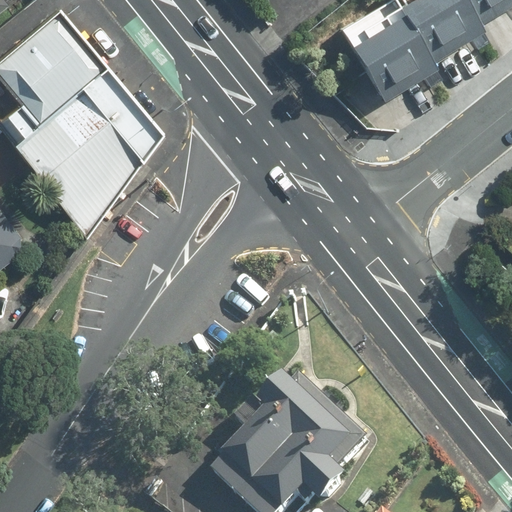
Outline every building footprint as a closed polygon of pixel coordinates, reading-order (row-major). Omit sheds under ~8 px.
[(9,0),(0,0),(0,11),(12,2),(9,0)] [(85,51),(45,0),(43,0),(0,33),(0,64),(26,97),(85,51)] [(415,0),(410,5),(440,42),(462,25),(467,30),(491,11),(488,7),(482,0),(415,0)] [(355,51),(384,88),(408,69),(413,76),(438,57),(434,51),(403,14),(355,51)] [(118,133),(69,75),(7,128),(70,206),(118,133)] [(0,286),(7,281),(0,270),(0,265),(31,242),(0,200),(0,286)] [(378,438),(309,373),(302,382),(294,376),(269,406),(263,400),(242,422),(253,433),(215,474),(256,511),(289,511),(292,510),(294,511),(297,511),(315,493),(330,507),(358,477),(349,469),(378,438)]
